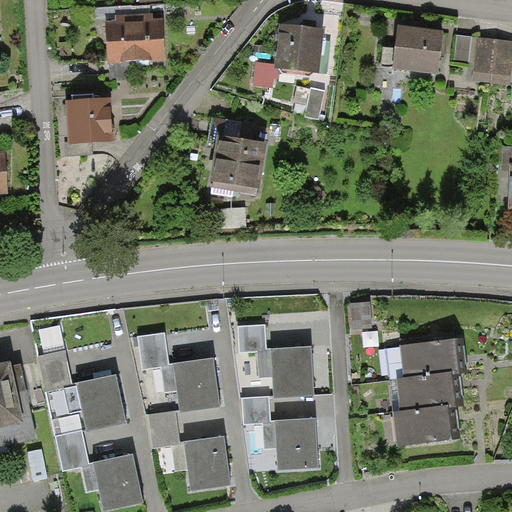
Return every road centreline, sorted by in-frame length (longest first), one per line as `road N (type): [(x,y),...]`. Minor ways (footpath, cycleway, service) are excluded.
road 1 (primary): [(65,283),(213,264),(511,266)]
road 2 (residential): [(263,0),(80,224),(59,239)]
road 3 (residential): [(263,511),(511,473)]
road 4 (residential): [(35,0),(48,205),(59,239)]
